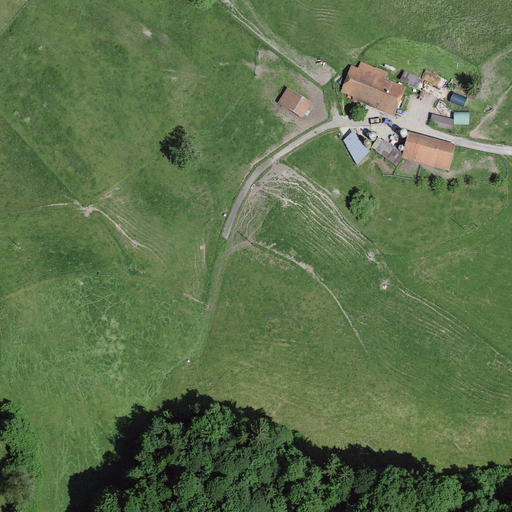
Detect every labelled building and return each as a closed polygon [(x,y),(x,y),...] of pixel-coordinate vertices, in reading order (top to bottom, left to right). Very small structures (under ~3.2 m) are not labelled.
[(348,93),(376,105),(375,106),(392,113),(401,90),(383,82),(386,75),(362,65),(359,74),(356,73),(348,93)] [(420,81),(404,73),(401,80),(417,88),(420,81)] [(308,104),(287,91),(279,104),(299,117),(308,104)] [(433,112),(430,123),(452,129),(455,118),(433,112)] [(455,124),(470,124),(470,114),(455,113),(455,124)] [(341,140),(358,162),(371,152),(354,130),(341,140)] [(403,157),(448,169),(453,150),(408,139),(403,157)] [(374,149),(395,164),(398,160),(376,145),(374,149)]
